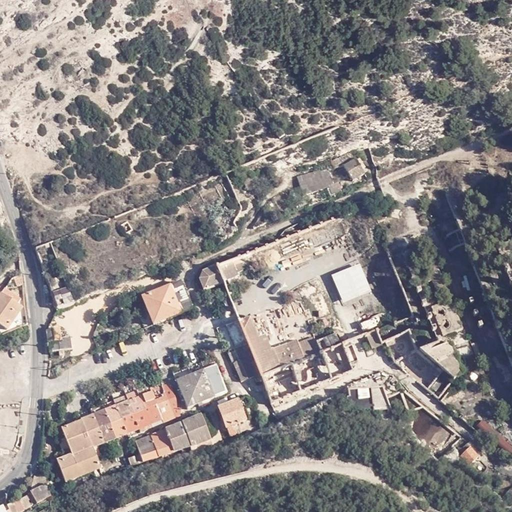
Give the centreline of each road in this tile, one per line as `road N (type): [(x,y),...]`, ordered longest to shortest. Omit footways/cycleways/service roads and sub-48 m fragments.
road 1 (tertiary): [(0,491),(29,456),(39,363),(33,276),(0,174)]
road 2 (track): [(121,511),(248,473),(312,466),(388,485),(423,511)]
